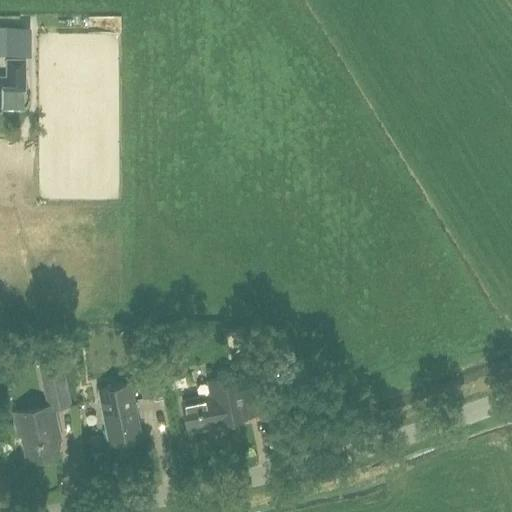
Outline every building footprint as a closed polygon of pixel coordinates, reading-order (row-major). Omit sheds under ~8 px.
[(0,88),(25,88),(25,59),(7,59),(7,76),(0,76),(0,88)] [(155,355),(140,357),(145,390),(161,388),(155,355)] [(59,433),(54,408),(69,405),(60,358),(40,362),(49,404),(14,411),(18,434),(23,433),(28,460),(59,454),(55,434),(59,433)] [(244,387),(242,373),(207,381),(210,394),(182,400),(188,428),(191,427),(195,430),(206,428),(208,424),(251,415),(251,412),(263,409),(258,384),(244,387)] [(109,443),(141,437),(130,382),(99,389),(109,443)]
